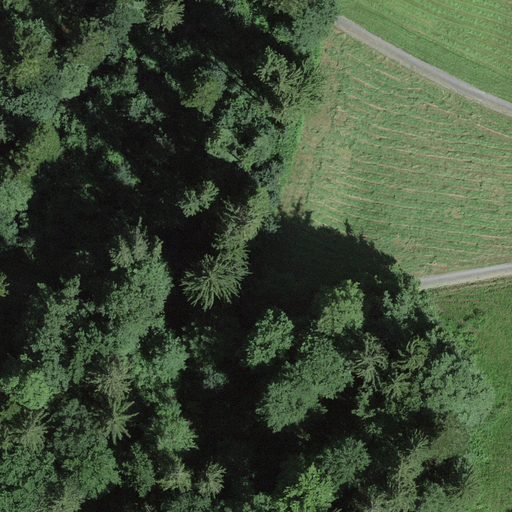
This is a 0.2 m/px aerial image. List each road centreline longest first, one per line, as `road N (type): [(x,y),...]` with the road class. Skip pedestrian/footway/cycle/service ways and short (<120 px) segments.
road 1 (track): [(511,285),(408,303),(108,237),(0,228)]
road 2 (track): [(511,108),(391,53),(305,0)]
